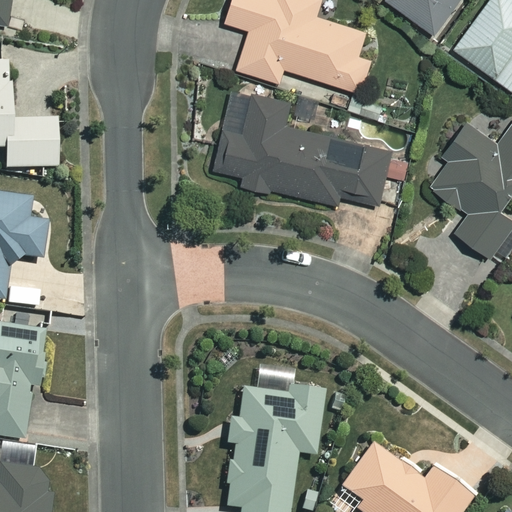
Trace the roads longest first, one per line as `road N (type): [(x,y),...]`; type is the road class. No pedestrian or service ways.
road 1 (residential): [(511,412),(413,340),(299,282),(130,278)]
road 2 (residential): [(128,0),(121,52),(130,278)]
road 3 (residential): [(130,278),(134,511)]
